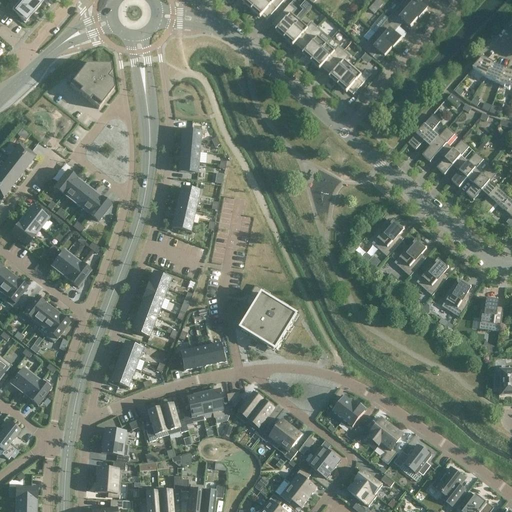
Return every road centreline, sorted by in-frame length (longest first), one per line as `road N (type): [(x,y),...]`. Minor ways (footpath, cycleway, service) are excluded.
road 1 (tertiary): [(144,86),(149,153),(141,211),(78,385),(69,435)]
road 2 (residential): [(89,423),(94,386),(160,197),(169,121)]
road 3 (unclassified): [(253,370),(302,369),(350,384),(511,498)]
road 4 (residential): [(345,132),(475,247),(511,268)]
road 5 (residential): [(314,511),(350,470),(350,458),(253,370)]
road 6 (residential): [(345,132),(247,46),(208,23)]
road 7 (residential): [(345,132),(458,0)]
road 8 (residential): [(89,423),(185,382),(253,370)]
road 9 (residential): [(126,196),(76,159),(112,107),(125,105)]
road 10 (residential): [(83,314),(50,443)]
road 11 (residential): [(126,196),(83,314)]
